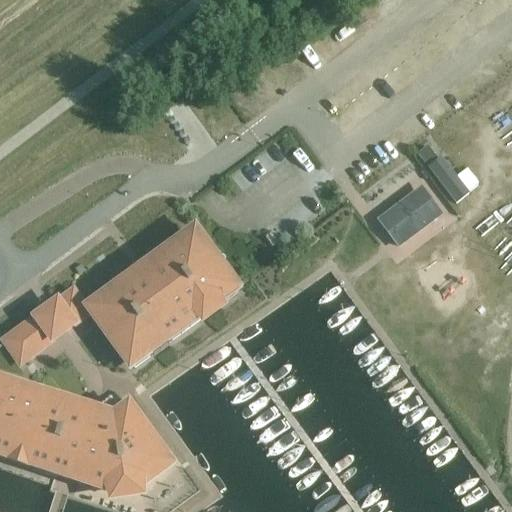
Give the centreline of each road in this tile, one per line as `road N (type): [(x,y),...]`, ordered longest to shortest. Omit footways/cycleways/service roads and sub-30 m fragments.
road 1 (unclassified): [(19,277),(154,179),(129,166),(85,182),(0,236)]
road 2 (residential): [(19,277),(93,382),(83,417)]
road 3 (unknown): [(308,195),(253,226),(232,226),(175,177)]
